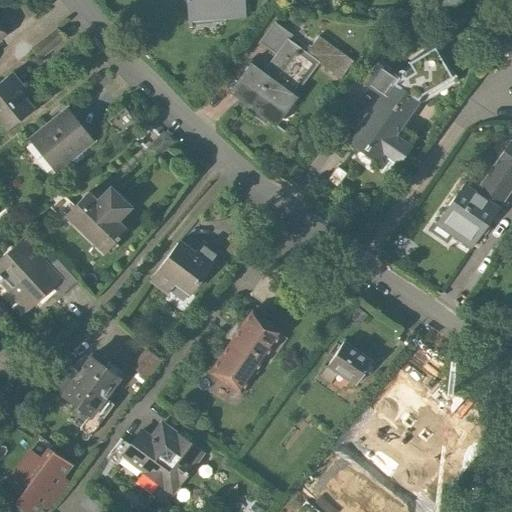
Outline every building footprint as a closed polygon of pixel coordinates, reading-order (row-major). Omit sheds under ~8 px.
[(188,0),(190,20),(244,16),(242,0),(188,0)] [(259,44),(277,57),(288,42),(291,38),(274,25),(259,44)] [(319,38),(306,55),(318,65),(340,81),(353,63),(319,38)] [(250,65),(228,94),(276,129),(297,99),(294,97),(318,65),(306,55),(288,42),(277,57),(263,75),(250,65)] [(452,79),(434,49),(409,64),(412,69),(402,75),(399,79),(397,78),(382,98),(350,145),(375,163),(382,154),(397,164),(399,165),(410,149),(393,137),(421,97),(452,79)] [(365,86),(382,98),(397,78),(379,66),(365,86)] [(14,77),(0,87),(0,119),(9,132),(35,111),(20,92),(24,89),(14,77)] [(95,144),(66,108),(29,137),(57,174),(95,144)] [(511,190),(511,142),(490,171),(495,174),(479,197),(498,210),(511,190)] [(397,164),(382,154),(375,163),(372,168),(387,178),(397,164)] [(347,174),(337,168),(327,183),(337,189),(347,174)] [(471,250),(498,210),(479,197),(463,187),(436,226),(471,250)] [(76,207),(67,215),(70,218),(106,254),(129,232),(119,221),(131,209),(111,188),(97,202),(89,194),(76,207)] [(65,223),(70,218),(67,215),(76,207),(62,194),(49,206),(65,223)] [(23,242),(0,263),(0,279),(29,311),(56,286),(60,282),(49,270),(23,242)] [(178,246),(151,282),(167,294),(175,284),(190,296),(218,258),(201,246),(193,257),(178,246)] [(58,261),(49,270),(60,282),(56,286),(65,296),(78,284),(58,261)] [(289,293),(266,278),(253,297),(276,313),(289,293)] [(369,318),(359,310),(353,317),(364,325),(369,318)] [(251,313),(209,374),(240,395),(281,334),(251,313)] [(346,346),(330,370),(357,387),(373,363),(346,346)] [(122,381),(91,359),(63,398),(93,420),(122,381)] [(466,437),(403,386),(365,433),(428,484),(466,437)] [(204,455),(164,426),(152,441),(142,433),(132,447),(123,459),(173,496),(204,455)] [(116,470),(123,459),(132,447),(123,441),(107,463),(116,470)] [(30,453),(1,491),(25,511),(36,511),(42,506),(49,511),(71,483),(62,477),(70,466),(48,451),(41,461),(30,453)] [(325,511),(311,503),(306,511),(325,511)]
